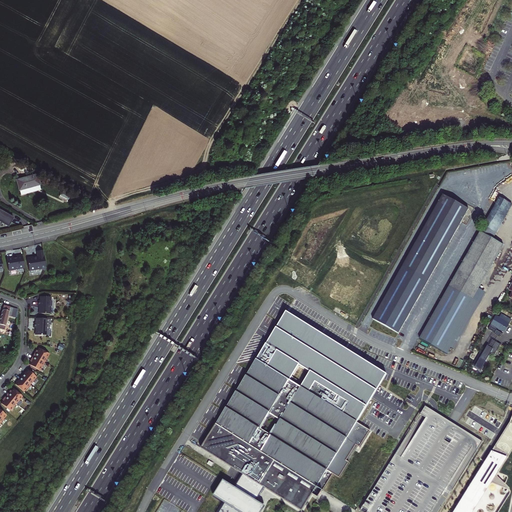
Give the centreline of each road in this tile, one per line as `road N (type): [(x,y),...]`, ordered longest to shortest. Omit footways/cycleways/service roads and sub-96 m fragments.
road 1 (motorway): [(85,511),(405,0)]
road 2 (motorway): [(377,0),(60,511)]
road 3 (tertiary): [(511,147),(464,147),(238,182),(0,242)]
road 4 (residential): [(139,511),(279,290),(379,344),(511,399)]
road 5 (track): [(112,213),(115,197),(205,172),(222,123),(300,0)]
